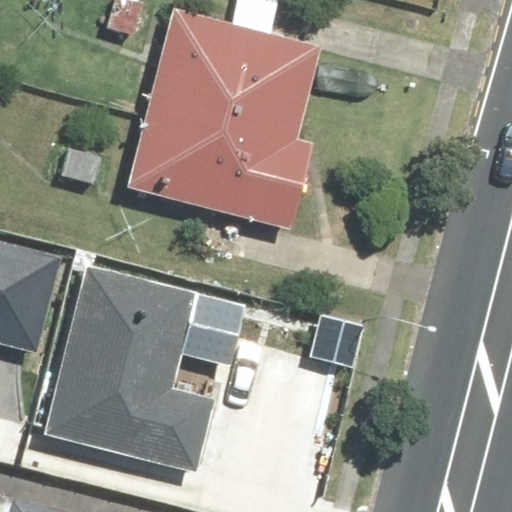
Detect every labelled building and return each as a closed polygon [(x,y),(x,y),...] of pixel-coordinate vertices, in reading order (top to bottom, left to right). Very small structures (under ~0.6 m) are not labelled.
[(62,3),(40,0),(13,0),(8,49),(56,54),(62,3)] [(134,46),(141,0),(99,0),(93,39),(134,46)] [(157,13),(112,197),(277,238),(301,142),(284,138),(305,50),(157,13)] [(103,151),(52,141),(43,190),(95,199),(103,151)] [(0,248),(0,333),(29,341),(50,261),(0,248)] [(186,290),(73,263),(31,441),(186,477),(204,400),(163,390),(186,290)]
